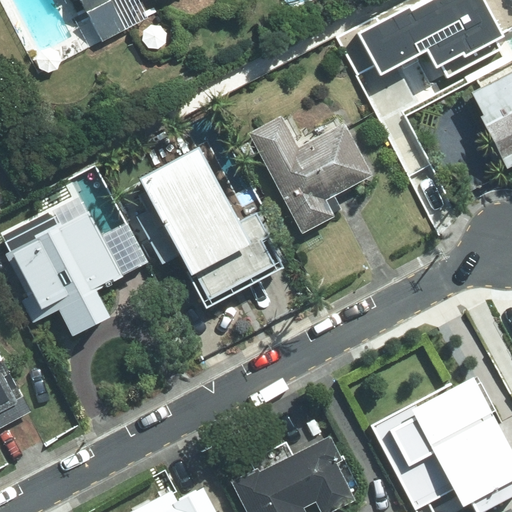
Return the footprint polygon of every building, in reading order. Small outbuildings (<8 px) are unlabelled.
[(70,0),(85,32),(156,0),(70,0)] [(511,0),(429,0),(376,26),(392,57),(435,36),(453,73),(511,43),(511,0)] [(511,148),(511,63),(457,92),(492,159),(511,148)] [(279,111),(237,133),(292,240),(347,212),(337,193),(364,179),(335,123),(296,143),(279,111)] [(208,138),(128,180),(199,314),(279,272),(208,138)] [(111,190),(0,249),(0,280),(25,327),(47,315),(64,347),(111,322),(94,291),(149,261),(111,190)] [(511,450),(473,373),(364,429),(406,511),(417,511),(447,497),(454,511),(473,511),(511,492),(511,450)] [(0,384),(0,413),(11,409),(0,384)] [(318,436),(224,481),(239,511),(343,511),(353,508),(318,436)] [(174,511),(169,501),(147,511),(174,511)] [(396,511),(392,502),(372,511),(396,511)]
